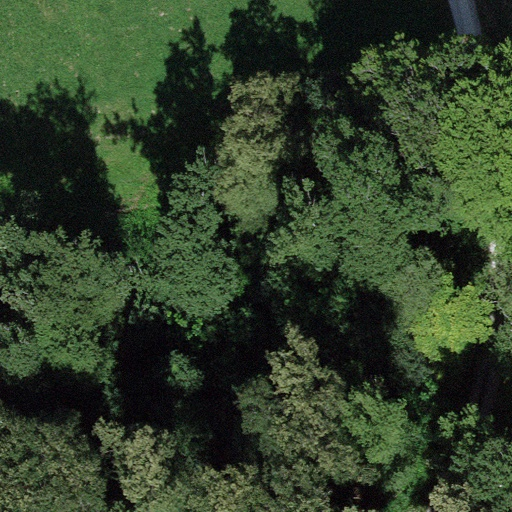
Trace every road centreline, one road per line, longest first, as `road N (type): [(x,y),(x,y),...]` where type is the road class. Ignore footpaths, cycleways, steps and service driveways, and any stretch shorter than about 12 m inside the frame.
road 1 (track): [(435,511),(492,381),(511,280)]
road 2 (track): [(511,219),(469,0)]
